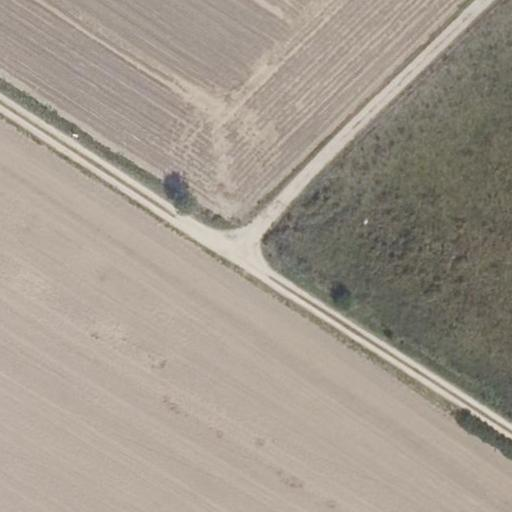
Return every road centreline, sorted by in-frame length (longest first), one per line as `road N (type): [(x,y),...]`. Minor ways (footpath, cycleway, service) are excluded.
road 1 (track): [(227,250),(492,0)]
road 2 (track): [(227,250),(511,434)]
road 3 (track): [(227,250),(0,101)]
